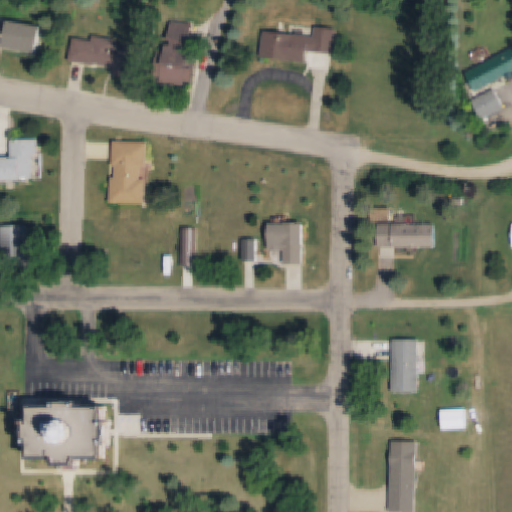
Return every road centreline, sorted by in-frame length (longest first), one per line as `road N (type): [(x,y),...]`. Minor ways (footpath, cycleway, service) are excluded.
road 1 (residential): [(340,511),(348,157)]
road 2 (residential): [(348,157),(0,93)]
road 3 (residential): [(345,300),(0,298)]
road 4 (residential): [(76,298),(79,108)]
road 5 (residential): [(511,172),(437,177),(348,157)]
